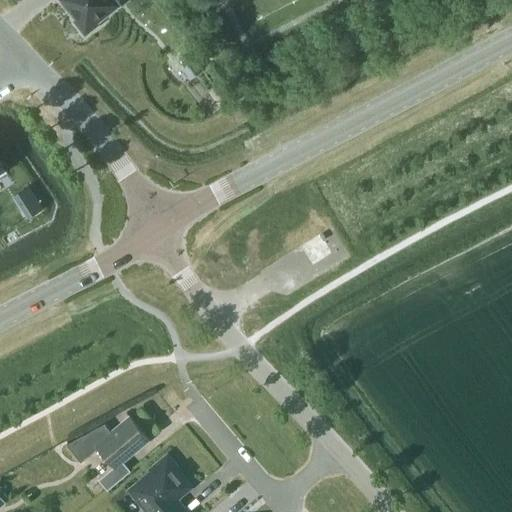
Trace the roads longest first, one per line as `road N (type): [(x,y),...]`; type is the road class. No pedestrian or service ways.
road 1 (secondary): [(156,230),(511,38)]
road 2 (unclassified): [(341,450),(183,280),(156,230)]
road 3 (unclassified): [(156,230),(112,155),(23,53)]
road 4 (secondary): [(0,319),(156,230)]
